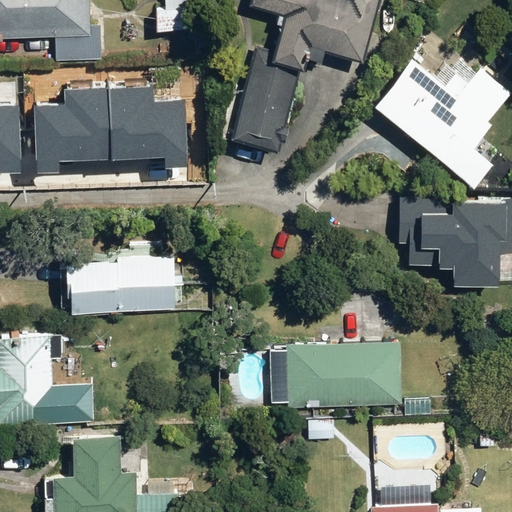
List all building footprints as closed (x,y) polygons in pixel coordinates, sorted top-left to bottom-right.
[(92,0),(0,0),(0,30),(59,30),(59,56),(106,56),(106,12),(92,12),(92,0)] [(190,0),(165,0),(166,1),(158,1),(158,23),(190,23),(190,0)] [(268,0),(289,5),(279,49),(307,55),(309,47),(326,51),(328,41),(368,50),(379,0),(268,0)] [(287,140),(307,55),(279,49),(257,44),(237,128),(287,140)] [(511,87),(511,84),(470,51),(449,77),(417,51),(378,100),(478,179),(497,156),(477,141),(494,119),(489,116),(511,87)] [(167,147),(190,146),(188,83),(156,84),(156,71),(110,72),(112,138),(167,136),(167,147)] [(34,89),(36,151),(58,151),(57,140),(112,138),(110,72),(65,74),(65,88),(34,89)] [(3,154),(26,153),(23,91),(0,91),(0,143),(2,144),(3,154)] [(511,205),(509,205),(509,192),(453,190),(452,204),(426,203),(426,208),(405,207),(404,235),(414,235),(414,252),(459,254),(458,275),(506,277),(506,266),(511,266),(511,205)] [(183,246),(77,249),(78,304),(185,301),(183,246)] [(70,326),(3,325),(3,356),(0,356),(0,407),(0,421),(57,422),(57,397),(85,397),(86,356),(70,356),(70,326)] [(406,403),(405,329),(288,331),(288,342),(275,342),(276,395),(293,395),(293,405),(406,403)] [(338,422),(308,420),(307,435),(337,437),(338,422)] [(124,463),(125,426),(78,425),(77,469),(57,468),(55,511),(183,511),(184,478),(142,477),(142,464),(124,463)] [(442,511),(443,492),(378,490),(377,511),(442,511)] [(486,511),(487,504),(451,503),(450,511),(486,511)]
